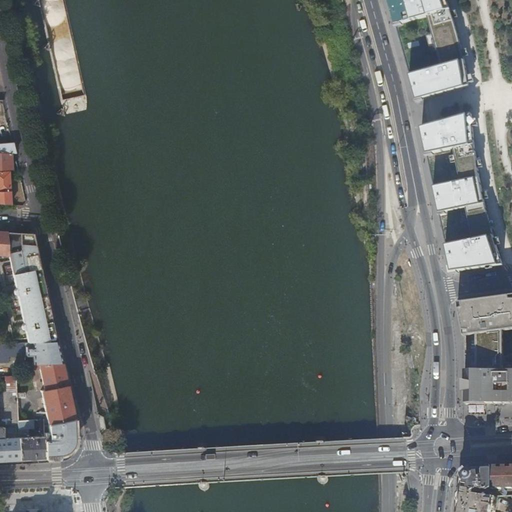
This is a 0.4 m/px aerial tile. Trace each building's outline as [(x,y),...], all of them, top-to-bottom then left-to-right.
[(390,0),(417,98),(418,101),(470,86),(468,74),(465,60),(459,35),(452,11),(447,0),(390,0)] [(473,114),(422,128),(452,272),(504,265),(494,236),(486,204),(481,178),(476,145),(473,114)] [(0,151),(11,152),(15,152),(13,142),(0,143),(0,151)] [(0,168),(11,168),(11,152),(0,151),(0,168)] [(0,171),(0,203),(12,204),(9,171),(0,171)] [(32,234),(0,231),(0,254),(9,255),(10,260),(17,259),(18,262),(11,264),(16,285),(23,284),(24,287),(16,288),(14,291),(14,293),(15,294),(16,295),(18,296),(23,321),(30,319),(31,322),(24,324),(23,324),(22,325),(21,327),(22,329),(23,330),(24,331),(25,331),(28,343),(32,343),(56,342),(32,234)] [(491,296),(452,301),(459,334),(473,332),(498,329),(511,327),(511,295),(510,293),(491,296)] [(498,329),(473,332),(473,370),(498,370),(498,329)] [(61,363),(56,342),(32,343),(32,347),(25,347),(25,355),(32,355),(33,364),(40,364),(61,363)] [(0,362),(8,362),(8,361),(8,356),(7,344),(0,344),(0,362)] [(19,356),(19,344),(7,344),(8,356),(12,356),(19,356)] [(73,426),(61,363),(40,364),(45,390),(41,391),(49,424),(43,424),(44,436),(44,453),(61,452),(73,435),(72,426),(73,426)] [(511,369),(498,370),(498,404),(511,403),(511,369)] [(473,370),(465,370),(465,403),(498,404),(498,370),(473,370)] [(7,391),(16,391),(15,375),(5,376),(7,391)] [(7,438),(18,437),(18,429),(17,420),(16,391),(7,391),(0,391),(0,410),(0,420),(2,419),(6,419),(7,426),(7,438)] [(33,429),(33,420),(17,420),(18,429),(33,429)] [(0,460),(19,459),(18,437),(7,438),(3,438),(2,427),(0,426),(0,460)] [(44,458),(44,453),(44,436),(40,436),(31,436),(18,437),(19,459),(44,458)] [(511,464),(496,465),(496,485),(511,484),(511,464)] [(496,485),(496,465),(474,466),(466,473),(460,511),(497,511),(501,494),(492,493),(491,490),(479,488),(480,486),(491,487),(496,485)]
